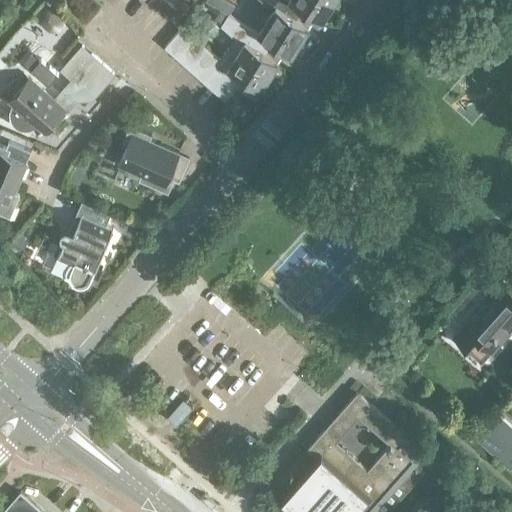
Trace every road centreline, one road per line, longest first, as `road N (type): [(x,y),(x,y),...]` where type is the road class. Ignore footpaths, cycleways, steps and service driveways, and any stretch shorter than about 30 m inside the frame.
road 1 (residential): [(33,398),(239,162)]
road 2 (residential): [(239,162),(383,0)]
road 3 (tertiary): [(165,511),(33,398)]
road 4 (residential): [(46,197),(64,153),(142,64)]
road 5 (residential): [(239,162),(142,64)]
